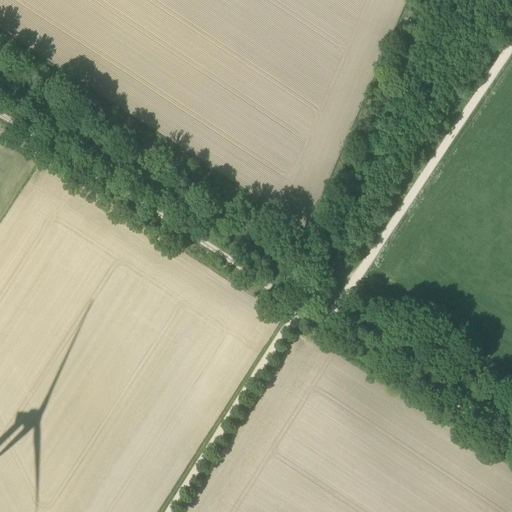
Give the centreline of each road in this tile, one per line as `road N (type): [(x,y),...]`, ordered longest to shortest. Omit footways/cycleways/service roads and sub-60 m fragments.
road 1 (track): [(298,308),(0,113)]
road 2 (track): [(511,43),(325,325)]
road 3 (track): [(298,308),(169,511)]
road 4 (track): [(511,447),(325,325)]
